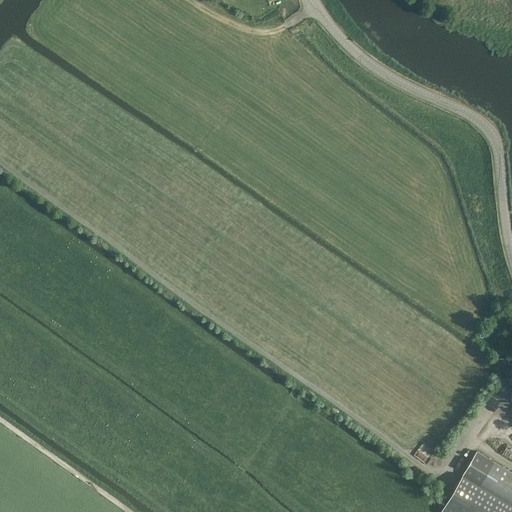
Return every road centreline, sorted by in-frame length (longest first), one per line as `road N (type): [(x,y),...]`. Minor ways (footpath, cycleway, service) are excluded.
road 1 (track): [(0,161),(431,471),(444,474),(476,445),(511,466)]
road 2 (tertiary): [(511,252),(499,153),(488,130),(366,62),(313,0)]
road 3 (track): [(0,424),(119,511)]
road 4 (track): [(317,6),(262,33),(187,0)]
